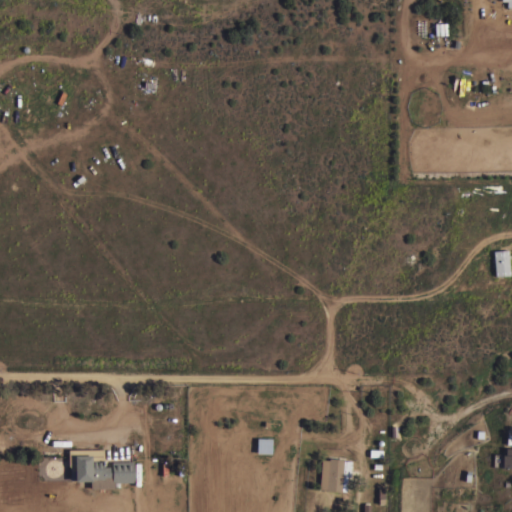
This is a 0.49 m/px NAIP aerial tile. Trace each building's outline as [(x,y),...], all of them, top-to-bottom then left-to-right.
[(511,0),(502,0),(503,8),(511,8),(511,0)] [(509,275),(494,276),(493,250),(507,249),(509,275)] [(271,438),(271,453),(256,453),(256,438),(271,438)] [(511,467),(501,467),(502,454),(504,454),(505,447),(509,447),(509,448),(511,448),(511,467)] [(133,461),(133,482),(119,482),(119,487),(114,487),(114,482),(114,488),(89,489),(89,480),(74,481),(74,480),(69,480),(69,467),(68,465),(67,449),(103,448),(103,466),(111,466),(111,461),(133,461)] [(328,457),(329,458),(329,455),(343,456),(343,460),(351,461),(350,476),(347,476),(345,491),(340,490),(340,491),(325,490),(328,457)]
